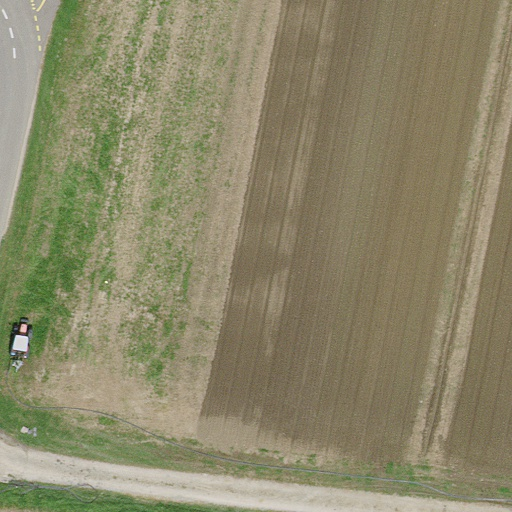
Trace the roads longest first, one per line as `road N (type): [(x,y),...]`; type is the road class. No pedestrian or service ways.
road 1 (track): [(0,463),(418,511)]
road 2 (track): [(0,192),(17,57),(0,2)]
